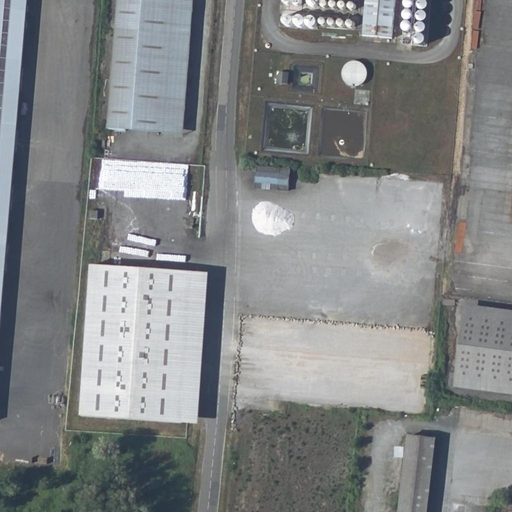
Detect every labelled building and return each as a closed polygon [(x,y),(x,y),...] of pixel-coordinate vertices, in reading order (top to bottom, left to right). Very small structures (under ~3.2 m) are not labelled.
[(0,0),(0,320),(7,234),(25,0),(0,0)] [(195,0),(120,0),(110,132),(185,138),(195,0)] [(391,0),(361,0),(359,36),(388,39),(391,0)] [(366,83),(366,62),(345,62),(345,83),(366,83)] [(264,189),(283,191),(285,170),(251,166),(249,187),(258,188),(258,183),(264,184),(264,189)] [(300,216),(291,321),(426,332),(435,227),(300,216)] [(176,425),(185,275),(86,269),(77,417),(176,425)] [(185,275),(176,425),(193,426),(201,276),(185,275)] [(511,318),(464,313),(455,381),(511,388),(511,318)] [(404,434),(392,511),(420,511),(431,438),(404,434)]
